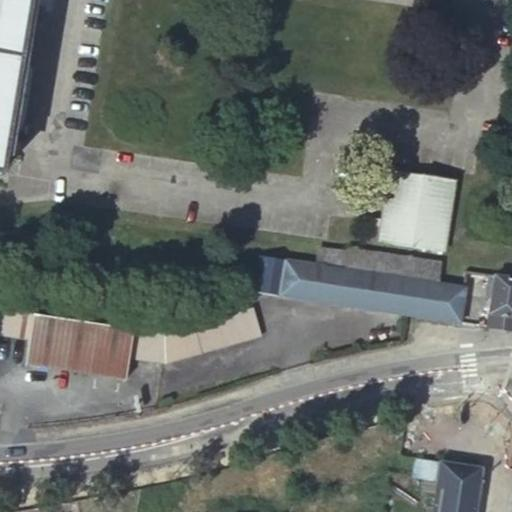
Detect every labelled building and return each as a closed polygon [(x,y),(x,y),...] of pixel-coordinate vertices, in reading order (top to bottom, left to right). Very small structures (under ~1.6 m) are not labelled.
[(0,0),(0,163),(27,0),(0,0)] [(456,179),(392,170),(382,242),(445,252),(456,179)] [(317,266),(412,280),(440,284),(443,265),(350,251),(350,254),(319,249),(317,266)] [(255,293),(407,316),(412,280),(317,266),(260,258),(255,293)] [(496,277),(490,276),(487,298),(492,299),(496,277)] [(511,334),(511,279),(496,277),(492,299),(488,331),(511,334)] [(407,316),(460,324),(465,288),(440,284),(412,280),(407,316)] [(34,311),(2,307),(0,322),(0,336),(30,341),(33,316),(34,311)] [(253,310),(160,334),(156,363),(167,365),(262,339),(253,310)] [(134,330),(33,316),(30,341),(27,367),(127,380),(130,360),(134,330)] [(156,363),(160,334),(134,330),(130,360),(156,363)] [(472,511),(479,467),(416,457),(414,475),(438,479),(433,511),(472,511)]
